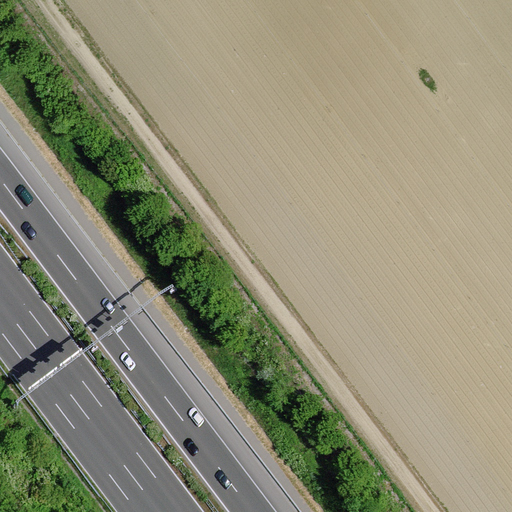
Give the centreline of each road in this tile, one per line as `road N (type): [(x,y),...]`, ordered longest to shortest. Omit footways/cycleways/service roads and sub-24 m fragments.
road 1 (track): [(45,0),(432,511)]
road 2 (motorway): [(256,511),(0,169)]
road 3 (motorway): [(0,304),(156,511)]
